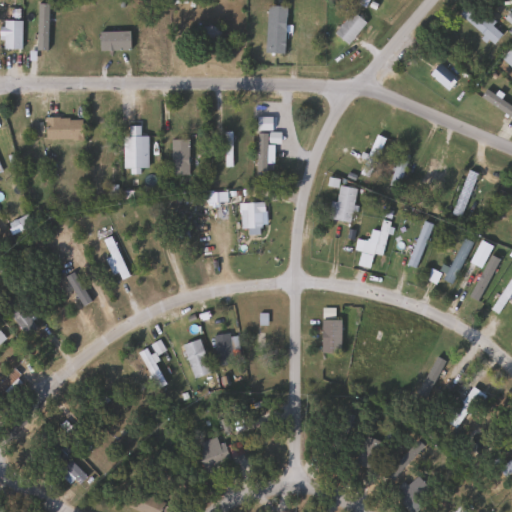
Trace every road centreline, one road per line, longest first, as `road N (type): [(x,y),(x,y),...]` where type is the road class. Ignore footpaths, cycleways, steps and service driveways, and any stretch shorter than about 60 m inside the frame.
road 1 (residential): [(511,363),(453,318),(377,288),(335,282),(223,293),(162,307),(125,327),(0,433)]
road 2 (residential): [(0,81),(364,87),(511,147)]
road 3 (residential): [(295,479),(303,193),(344,100),(433,0)]
road 4 (residential): [(295,479),(347,493),(374,511),(224,498),(295,479)]
